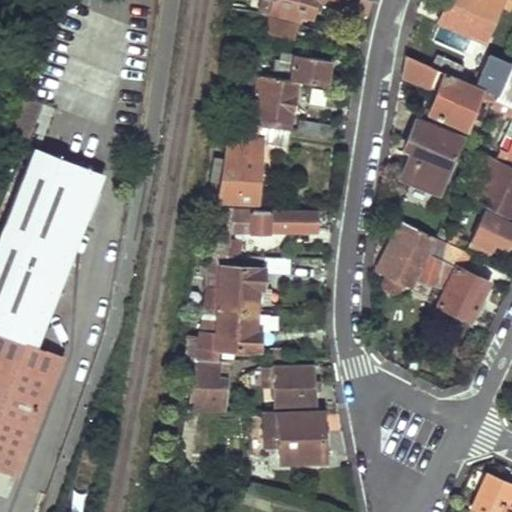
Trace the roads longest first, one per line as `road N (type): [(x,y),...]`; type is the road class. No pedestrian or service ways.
road 1 (residential): [(353,367),(347,288),(398,0)]
road 2 (residential): [(353,367),(375,511)]
road 3 (residential): [(469,422),(353,367)]
